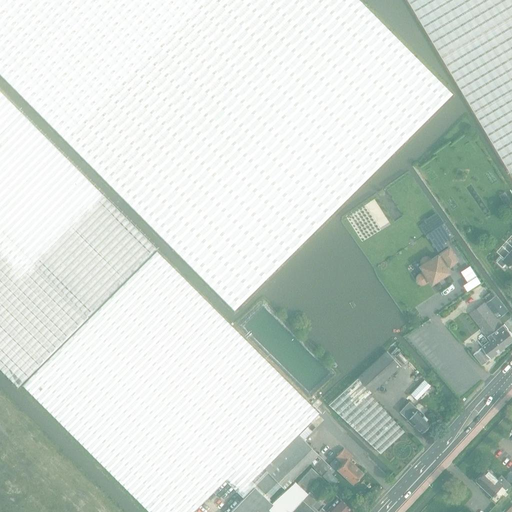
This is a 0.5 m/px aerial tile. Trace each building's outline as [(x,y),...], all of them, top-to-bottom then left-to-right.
[(0,0),(0,75),(56,133),(121,197),(232,312),(450,96),(355,0),(0,0)] [(511,0),(407,0),(510,173),(511,172),(511,0)] [(0,367),(19,387),(157,249),(21,113),(17,109),(0,91),(0,367)] [(499,196),(506,206),(511,203),(504,193),(499,196)] [(426,223),(421,226),(426,234),(434,229),(428,219),(424,221),(426,223)] [(441,225),(434,229),(443,243),(450,238),(441,225)] [(417,276),(417,278),(417,280),(418,282),(420,283),(422,284),(424,283),(429,280),(431,283),(448,272),(445,268),(449,266),(457,261),(449,248),(441,253),(441,254),(438,257),(437,255),(430,260),(430,259),(428,258),(426,257),(424,257),(422,259),(421,260),(421,263),(422,264),(422,265),(420,266),(424,272),(419,275),(417,276)] [(224,481),(243,498),(254,486),(267,472),(264,468),(298,434),(319,414),(157,251),(21,387),(54,420),(118,483),(124,489),(146,511),(193,511),(195,511),(224,481)] [(504,269),(508,264),(511,267),(511,251),(504,261),(500,257),(496,261),(504,269)] [(495,295),(486,302),(490,307),(498,318),(507,311),(508,311),(495,295)] [(486,302),(470,315),(487,337),(503,325),(498,318),(490,307),(486,302)] [(511,342),(511,335),(503,325),(487,337),(490,342),(497,336),(506,347),(511,342)] [(474,354),(483,365),(506,347),(497,336),(490,342),(474,354)] [(328,404),(358,433),(380,454),(404,432),(369,394),(371,393),(399,366),(386,351),(328,404)] [(424,380),(411,394),(416,400),(430,385),(424,380)] [(409,402),(399,412),(421,433),(422,431),(425,431),(427,428),(427,426),(431,422),(409,402)] [(284,489),(309,463),(321,475),(329,466),(317,454),(298,434),(264,468),(267,472),(254,486),(268,500),(269,499),(281,486),(284,489)] [(342,464),(337,469),(353,484),(354,482),(355,483),(357,481),(356,480),(363,473),(349,460),(352,456),(344,448),(335,457),(342,464)] [(272,502),(269,499),(268,500),(254,486),(243,498),(230,511),(316,511),(322,507),(333,494),(318,480),(321,478),(311,468),(297,484),(295,482),(272,502)] [(487,470),(477,481),(493,496),(502,486),(506,491),(511,485),(501,476),(498,480),(487,470)] [(334,494),(334,495),(333,494),(322,507),(326,511),(325,511),(350,511),(352,511),(334,494)]
